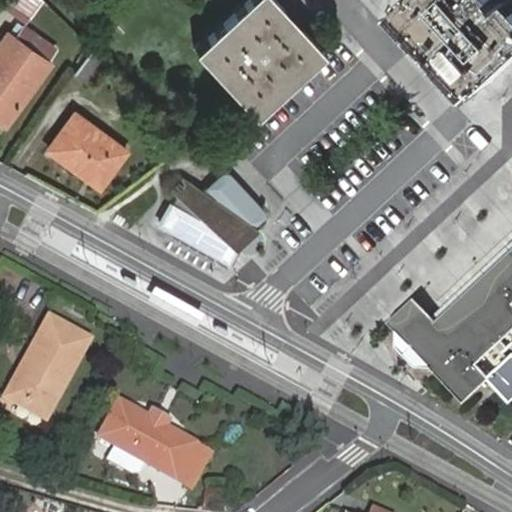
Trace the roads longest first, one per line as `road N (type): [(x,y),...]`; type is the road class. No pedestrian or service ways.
road 1 (residential): [(340,0),(453,122),(253,308),(246,324)]
road 2 (residential): [(246,324),(0,189)]
road 3 (track): [(0,463),(174,511)]
road 4 (residential): [(278,511),(377,432),(380,397)]
road 5 (residential): [(511,480),(380,397)]
road 6 (residential): [(380,397),(246,324)]
